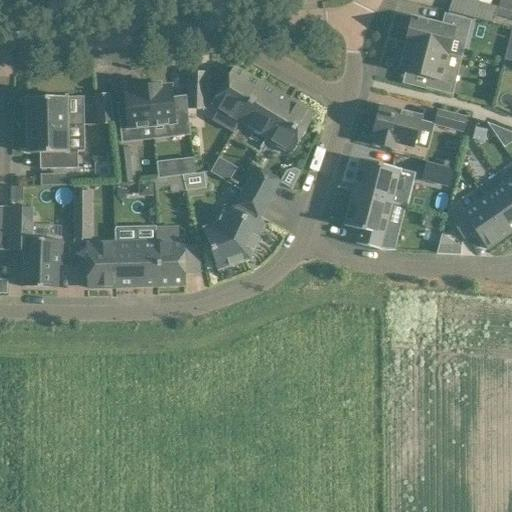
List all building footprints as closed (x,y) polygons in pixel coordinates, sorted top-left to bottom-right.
[(493,24),(493,23),(496,15),(511,20),(511,0),(500,0),(498,7),(479,2),(479,0),(451,0),(448,12),(493,24)] [(412,18),(406,44),(447,54),(451,38),(466,42),(471,20),(444,14),(441,25),(412,18)] [(447,54),(406,44),(404,49),(399,48),(395,62),(401,64),(399,70),(428,77),(425,89),(452,95),(457,74),(443,71),(447,54)] [(211,105),(239,122),(262,84),(233,67),(211,105)] [(190,135),(186,97),(173,99),(172,87),(159,88),(159,84),(148,85),(152,126),(165,124),(172,137),(190,135)] [(265,140),(266,140),(290,99),(290,98),(289,100),(262,84),(239,122),(266,138),(265,140)] [(148,85),(136,87),(137,91),(123,92),(125,104),(118,105),(123,143),(137,141),(140,127),(152,126),(148,85)] [(205,93),(189,92),(188,109),(204,110),(205,93)] [(94,95),(98,126),(114,124),(110,93),(94,95)] [(27,120),(27,127),(67,126),(84,126),(84,114),(67,114),(66,97),(27,98),(27,106),(23,106),(23,120),(27,120)] [(290,99),(266,140),(291,155),(315,113),(290,99)] [(379,107),(371,136),(377,137),(375,145),(392,150),(394,142),(414,147),(421,118),(379,107)] [(437,110),(434,125),(463,133),(467,117),(437,110)] [(511,132),(496,126),(488,123),(505,147),(511,142),(511,132)] [(67,126),(27,127),(28,154),(40,153),(40,169),(78,169),(77,151),(67,152),(67,126)] [(476,128),(473,140),(483,143),(486,131),(476,128)] [(131,148),(116,149),(120,184),(134,182),(131,148)] [(463,150),(460,161),(467,163),(470,152),(463,150)] [(230,182),(239,166),(220,157),(212,173),(230,182)] [(170,178),(181,176),(182,176),(195,174),(193,159),(179,161),(156,163),(158,179),(170,178)] [(361,160),(352,193),(391,203),(405,206),(406,207),(409,193),(395,189),(400,169),(361,160)] [(425,162),(421,179),(448,186),(453,169),(433,164),(425,162)] [(249,180),(273,194),(280,182),(256,168),(249,180)] [(195,174),(182,176),(186,191),(206,188),(204,173),(195,174)] [(158,179),(155,179),(155,187),(171,185),(170,178),(158,179)] [(511,178),(503,185),(511,198),(511,178)] [(273,194),(249,180),(242,191),(267,205),(273,194)] [(141,181),(141,194),(155,193),(154,181),(141,181)] [(485,197),(510,233),(511,231),(511,198),(503,185),(485,197)] [(13,188),(12,200),(22,200),(23,188),(13,188)] [(267,205),(242,191),(235,203),(260,217),(267,205)] [(74,192),(74,218),(90,218),(90,192),(74,192)] [(352,193),(344,226),(359,230),(356,244),(379,250),(384,231),(398,235),(405,206),(391,203),(352,193)] [(487,249),(510,233),(485,197),(463,212),(461,209),(449,217),(449,218),(463,239),(474,231),(487,249)] [(11,208),(9,251),(23,252),(22,287),(57,288),(58,266),(61,266),(61,241),(33,240),(34,208),(11,208)] [(204,229),(219,270),(249,259),(264,226),(224,208),(217,224),(204,229)] [(426,212),(423,225),(439,229),(442,216),(426,212)] [(0,250),(9,251),(9,231),(0,231),(0,250)] [(441,235),(436,254),(437,254),(460,255),(461,247),(441,235)] [(158,287),(186,286),(185,274),(200,274),(200,247),(184,247),(184,242),(156,243),(158,287)] [(158,287),(156,243),(115,244),(117,288),(158,287)] [(117,288),(115,244),(86,245),(87,289),(117,288)] [(0,278),(0,292),(11,293),(11,279),(0,278)]
